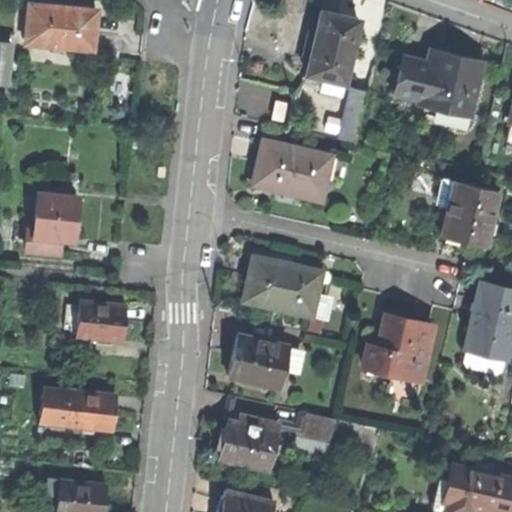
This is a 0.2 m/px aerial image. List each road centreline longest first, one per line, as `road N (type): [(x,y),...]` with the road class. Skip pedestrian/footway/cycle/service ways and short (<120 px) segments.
road 1 (residential): [(166,511),(190,208)]
road 2 (residential): [(190,208),(451,272)]
road 3 (residential): [(190,208),(218,0)]
